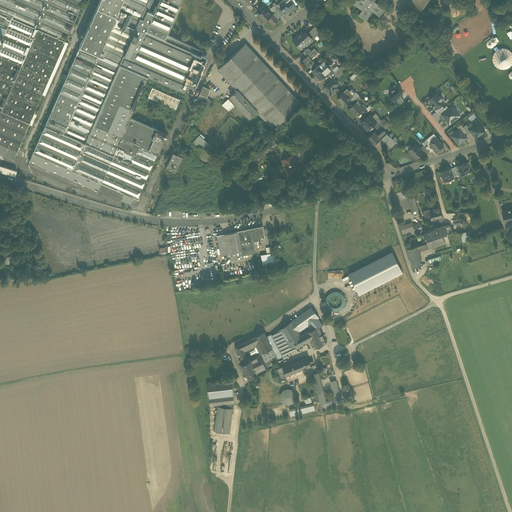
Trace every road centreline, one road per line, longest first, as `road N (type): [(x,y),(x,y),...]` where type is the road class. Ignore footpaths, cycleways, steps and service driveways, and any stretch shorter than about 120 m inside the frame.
road 1 (track): [(385,175),(414,279),(444,314),(509,511)]
road 2 (unclassified): [(317,198),(182,222),(129,216),(0,177)]
road 3 (track): [(0,384),(228,352)]
road 4 (unclassified): [(228,352),(315,294),(317,198)]
road 5 (residential): [(269,41),(392,173)]
road 6 (track): [(362,341),(447,295),(511,277)]
